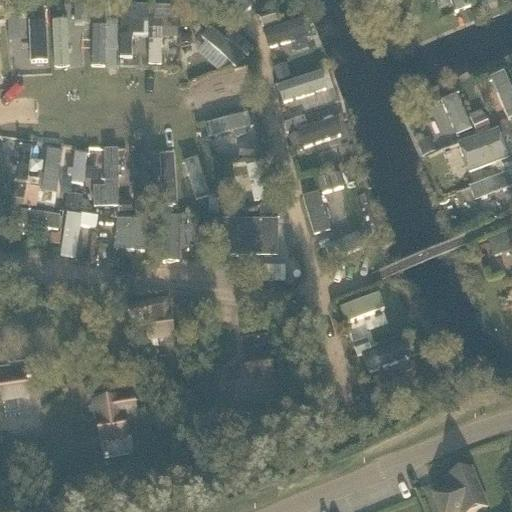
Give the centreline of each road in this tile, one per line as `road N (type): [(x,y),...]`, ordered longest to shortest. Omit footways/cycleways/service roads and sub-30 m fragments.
road 1 (residential): [(319,298),(151,287),(0,261)]
road 2 (track): [(319,298),(253,29)]
road 3 (residential): [(277,511),(511,420)]
road 4 (track): [(0,112),(158,113)]
